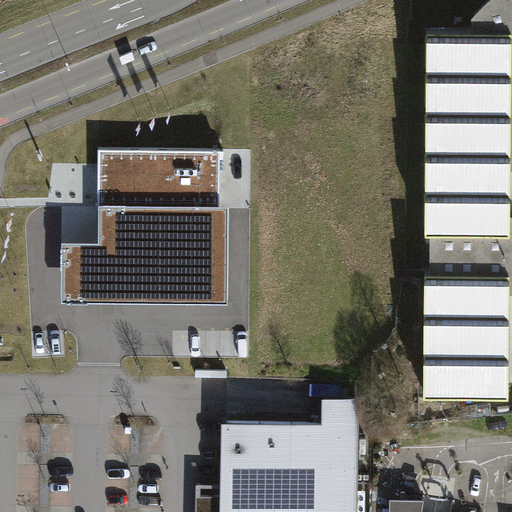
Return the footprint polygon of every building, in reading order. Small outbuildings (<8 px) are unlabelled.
[(475,27),(428,27),(426,230),(433,230),(433,269),(425,269),(424,392),(509,393),(509,378),(511,377),(511,0),(488,0),(475,14),(475,27)] [(99,147),(99,203),(122,202),(220,203),(221,149),(99,147)] [(122,202),(99,203),(99,213),(99,225),(99,239),(62,239),(62,300),(215,300),(228,300),(229,203),(220,203),(122,202)] [(354,511),(356,397),(324,397),(324,400),(326,400),(326,414),(324,414),(324,422),(227,421),(226,496),(198,495),(197,511),(354,511)] [(422,511),(424,497),(412,497),(391,497),(390,511),(422,511)]
